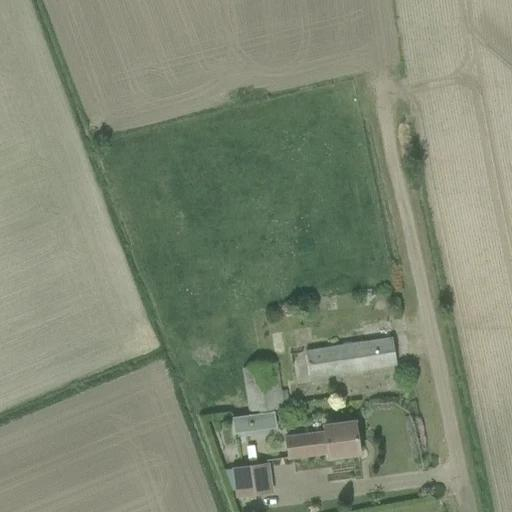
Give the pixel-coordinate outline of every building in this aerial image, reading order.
[(272,335),(274,354),(285,353),(283,334),(272,335)] [(364,343),(306,352),(309,377),(309,379),(322,377),(376,368),(396,365),(392,339),(380,341),(364,343)] [(242,369),(249,415),(284,410),(277,364),(242,369)] [(251,431),(249,415),(231,418),(234,434),(251,431)] [(327,453),(328,458),(359,454),(355,422),(323,427),(324,433),(286,439),(289,458),(327,453)] [(232,469),(236,498),(273,493),(269,464),(232,469)]
